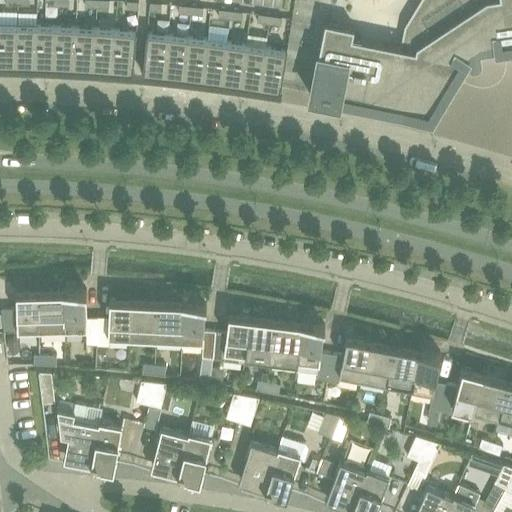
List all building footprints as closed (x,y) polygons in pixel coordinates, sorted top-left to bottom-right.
[(138,9),(139,1),(127,0),(126,0),(126,8),(138,9)] [(498,45),(498,47),(511,44),(511,0),(418,0),(404,25),(400,45),(352,35),(354,26),(325,20),(310,95),(339,101),(340,97),(431,115),(465,59),(469,61),(479,55),(478,48),(498,45)] [(161,10),(162,2),(150,2),(149,10),(161,10)] [(190,13),(191,5),(179,4),(179,12),(190,13)] [(203,6),(191,5),(190,13),(202,14),(203,6)] [(230,17),(231,9),(219,8),(218,16),(230,17)] [(243,11),(231,9),(230,17),(242,19),(243,11)] [(269,22),(271,15),(259,13),(258,21),(269,22)] [(282,16),(271,15),(269,22),(281,24),(282,16)] [(0,64),(16,65),(17,23),(0,22),(0,64)] [(35,65),(37,24),(17,23),(16,65),(35,65)] [(54,66),(56,24),(37,24),(35,65),(54,66)] [(74,67),(76,25),(56,24),(54,66),(74,67)] [(93,68),(95,27),(76,25),(74,67),(93,68)] [(112,70),(115,28),(95,27),(93,68),(112,70)] [(137,30),(115,28),(112,70),(133,71),(137,30)] [(164,75),(168,33),(147,31),(143,72),(164,75)] [(183,77),(188,35),(168,33),(164,75),(183,77)] [(202,79),(207,38),(188,35),(183,77),(202,79)] [(221,82),(227,40),(207,38),(202,79),(221,82)] [(240,84),(246,43),(227,40),(221,82),(240,84)] [(259,87),(266,46),(246,43),(240,84),(259,87)] [(287,49),(266,46),(259,87),(280,91),(287,49)] [(64,289),(41,290),(38,290),(39,329),(65,328),(64,289)] [(87,291),(87,289),(64,289),(65,328),(86,328),(86,342),(97,343),(98,315),(87,315),(86,291),(87,291)] [(17,329),(39,329),(38,290),(16,291),(17,329)] [(110,297),(109,315),(98,315),(97,343),(108,344),(109,336),(129,337),(131,298),(110,297)] [(158,300),(149,299),(131,298),(129,337),(156,339),(158,300)] [(184,301),(160,300),(158,300),(156,339),(182,340),(184,301)] [(206,304),(206,302),(184,301),(182,340),(203,341),(202,356),(213,357),(215,329),(204,329),(205,304),(206,304)] [(246,353),(250,318),(228,315),(227,330),(215,329),(213,357),(224,358),(245,361),(246,353)] [(274,318),(268,317),(250,315),(250,318),(246,353),(272,356),(276,318),(274,318)] [(303,321),(279,318),(276,318),(272,356),(298,360),(303,321)] [(325,326),(325,324),(303,321),(298,360),(318,362),(317,377),(327,379),(332,351),(321,350),(324,326),(325,326)] [(346,335),(346,338),(343,353),(332,351),(327,379),(338,381),(340,374),(360,378),(368,339),(346,335)] [(393,344),(385,343),(368,339),(360,378),(386,383),(393,344)] [(419,349),(396,345),(393,344),(386,383),(412,387),(419,349)] [(441,356),(441,354),(419,349),(412,387),(432,391),(429,406),(440,409),(446,382),(435,379),(440,355),(441,356)] [(57,353),(40,353),(40,363),(56,364),(57,353)] [(142,372),(154,373),(155,363),(143,362),(142,372)] [(154,373),(165,375),(166,364),(155,363),(154,373)] [(462,367),(457,384),(446,382),(440,409),(451,412),(453,405),(473,410),(483,372),(462,367)] [(51,371),(38,371),(42,402),(55,401),(51,371)] [(508,379),(500,377),(483,372),(473,410),(498,417),(508,379)] [(269,380),(258,378),(256,389),(267,391),(269,380)] [(149,401),(154,380),(141,379),(141,380),(136,400),(148,403),(149,401)] [(511,380),(508,379),(498,417),(511,420),(511,380)] [(162,403),(167,383),(167,382),(154,380),(149,401),(148,403),(161,406),(162,403)] [(280,383),(269,380),(267,391),(278,393),(280,383)] [(173,392),(165,390),(162,403),(161,406),(168,408),(173,392)] [(238,420),(246,394),(234,392),(233,393),(226,416),(238,420)] [(250,424),(259,397),(259,396),(246,394),(238,420),(250,424)] [(91,464),(100,420),(102,406),(75,401),(73,409),(57,406),(61,434),(68,435),(72,436),(67,460),(91,464)] [(380,413),(370,410),(367,421),(378,424),(380,413)] [(330,435),(338,415),(338,414),(326,411),(325,412),(318,431),(330,435)] [(392,416),(380,413),(378,424),(389,427),(392,416)] [(342,440),(350,420),(351,417),(338,414),(338,415),(330,435),(342,440)] [(192,419),(189,430),(178,474),(200,480),(214,424),(192,419)] [(114,469),(115,461),(122,424),(100,420),(91,464),(114,469)] [(161,425),(156,444),(150,467),(178,474),(189,430),(188,432),(161,425)] [(238,481),(265,490),(283,434),(282,434),(277,448),(251,440),(238,481)] [(287,496),(299,458),(304,459),(308,446),(306,442),(283,434),(265,490),(287,496)] [(418,459),(428,438),(416,434),(407,454),(418,459)] [(492,440),(481,436),(478,447),(489,450),(492,440)] [(427,472),(440,443),(440,442),(435,440),(428,438),(418,459),(415,467),(427,472)] [(503,444),(492,440),(489,450),(500,454),(503,444)] [(312,457),(309,467),(314,469),(317,459),(312,457)] [(322,457),(317,471),(328,475),(334,462),(322,457)] [(325,500),(351,510),(367,467),(366,469),(340,459),(325,500)] [(505,488),(511,473),(511,465),(503,463),(503,464),(494,482),(505,488)] [(357,511),(374,511),(376,508),(389,475),(367,467),(351,510),(357,511)] [(414,511),(445,511),(454,493),(453,493),(452,495),(427,484),(414,511)] [(470,511),(475,502),(454,493),(445,511),(470,511)]
